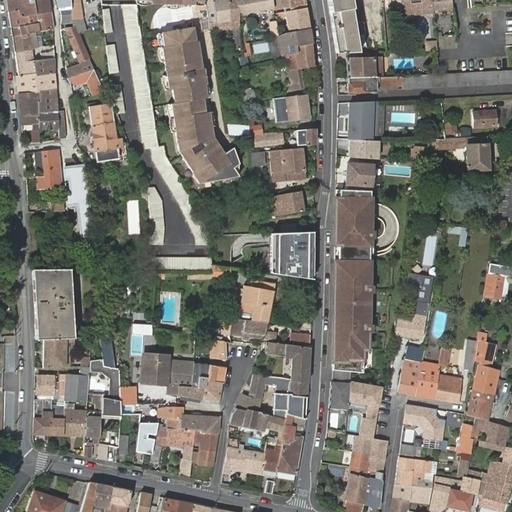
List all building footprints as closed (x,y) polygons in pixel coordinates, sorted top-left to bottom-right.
[(35,14),(50,11),(48,0),(5,0),(7,11),(8,11),(19,9),(20,16),(35,14)] [(56,0),(58,11),(60,11),(72,10),(70,0),(56,0)] [(76,27),(78,33),(87,30),(83,19),(79,0),(70,0),(72,10),(72,19),(74,23),(75,26),(76,27)] [(135,0),(150,0),(151,4),(165,4),(179,4),(195,4),(195,5),(198,5),(198,9),(206,9),(204,0),(135,0)] [(213,0),(204,0),(206,9),(207,10),(209,23),(209,24),(210,31),(230,28),(229,21),(227,0),(214,0),(213,0)] [(235,0),(227,0),(229,21),(230,28),(231,31),(233,30),(233,28),(239,26),(238,20),(238,15),(235,0)] [(271,0),(235,0),(238,15),(273,9),(271,0)] [(271,0),(273,9),(284,7),(285,11),(290,10),(289,6),(288,0),(271,0)] [(290,10),(306,7),(304,0),(288,0),(289,6),(290,10)] [(333,32),(336,53),(359,52),(356,36),(365,34),(363,21),(354,23),(351,9),(352,9),(350,0),(327,0),(329,12),(332,27),(333,32)] [(429,10),(433,10),(433,9),(432,1),(431,2),(430,0),(385,0),(386,6),(399,5),(400,13),(429,10)] [(447,13),(452,13),(452,7),(451,0),(431,0),(432,1),(433,9),(447,8),(447,13)] [(136,5),(121,7),(141,143),(144,143),(144,149),(150,149),(152,161),(178,201),(195,238),(196,245),(210,244),(209,236),(192,198),(180,180),(179,177),(175,171),(165,157),(164,146),(160,147),(160,145),(158,146),(155,127),(149,90),(149,87),(145,62),(145,60),(140,26),(139,26),(137,13),(137,11),(137,8),(136,5)] [(279,13),(276,14),(276,18),(286,16),(289,32),(310,28),(306,7),(290,10),(285,11),(278,13),(279,13)] [(42,31),(53,29),(50,11),(35,14),(20,16),(19,9),(8,11),(11,28),(26,25),(28,33),(42,31)] [(108,9),(102,10),(102,14),(102,16),(104,33),(112,32),(108,9)] [(72,10),(60,11),(61,19),(72,19),(72,10)] [(35,48),(37,48),(35,37),(43,35),(42,31),(28,33),(26,25),(11,28),(13,37),(15,52),(32,49),(35,48)] [(84,72),(93,69),(89,58),(78,33),(76,27),(65,28),(79,62),(79,61),(80,64),(67,69),(68,78),(84,72)] [(204,83),(206,83),(204,68),(202,69),(201,63),(197,41),(195,41),(193,27),(161,32),(163,46),(161,46),(164,61),(166,74),(168,89),(172,88),(174,102),(171,103),(173,117),(175,131),(178,150),(193,173),(192,173),(198,183),(238,175),(232,167),(238,163),(232,146),(223,152),(213,137),(211,126),(208,111),(205,112),(203,98),(206,98),(204,83)] [(277,36),(274,36),(274,38),(277,38),(279,54),(276,55),(278,63),(286,61),(285,56),(286,56),(297,54),(295,47),(312,43),(310,28),(289,32),(283,33),(279,36),(277,36)] [(426,51),(436,51),(435,42),(426,43),(426,51)] [(314,66),(312,43),(295,47),(297,54),(286,56),(287,61),(289,70),(314,66)] [(239,47),(243,58),(250,55),(247,44),(239,47)] [(114,45),(105,46),(109,74),(118,72),(114,45)] [(36,75),(54,73),(54,58),(54,49),(53,49),(49,52),(40,53),(41,60),(33,61),(33,59),(32,49),(15,52),(15,54),(15,57),(15,58),(18,76),(35,74),(36,74),(36,75)] [(346,58),(347,78),(375,77),(381,77),(380,57),(346,58)] [(103,91),(93,69),(84,72),(87,80),(93,95),(103,91)] [(439,75),(439,74),(401,76),(402,84),(402,89),(511,83),(511,69),(495,71),(459,73),(459,74),(439,75)] [(87,80),(84,72),(68,78),(67,78),(67,80),(68,80),(68,81),(69,82),(70,83),(71,83),(71,84),(72,84),(73,84),(87,80)] [(38,90),(55,88),(54,73),(36,75),(36,74),(35,74),(18,76),(16,76),(17,87),(15,88),(15,92),(18,92),(18,93),(39,91),(38,90)] [(375,77),(347,78),(348,92),(376,91),(376,90),(375,85),(402,84),(401,76),(375,77)] [(120,85),(110,86),(112,102),(116,114),(124,113),(120,85)] [(57,112),(57,111),(55,88),(38,90),(39,91),(39,101),(37,101),(38,112),(57,112)] [(38,115),(38,112),(37,101),(39,101),(39,91),(18,93),(19,103),(21,115),(27,115),(28,124),(32,124),(32,128),(33,128),(39,127),(38,115)] [(309,119),(306,94),(275,98),(275,102),(279,101),(282,122),(309,119)] [(379,101),(347,103),(346,140),(348,140),(346,158),(376,160),(377,141),(379,101)] [(116,140),(110,103),(105,105),(96,106),(95,103),(86,104),(87,107),(89,107),(89,110),(97,161),(114,159),(118,158),(117,148),(122,147),(122,146),(125,146),(124,143),(122,143),(121,139),(116,140)] [(171,132),(175,131),(173,117),(171,103),(167,103),(169,117),(171,132)] [(58,128),(58,138),(65,138),(63,111),(57,111),(57,112),(38,112),(38,115),(39,127),(39,128),(58,128)] [(494,111),(473,112),(474,127),(495,127),(494,111)] [(453,118),(441,118),(442,136),(454,135),(453,118)] [(247,120),(250,135),(262,133),(260,125),(254,126),(253,119),(247,120)] [(227,125),(229,135),(250,137),(248,127),(227,125)] [(315,144),(315,129),(305,130),(296,131),(297,145),(305,145),(315,144)] [(275,133),(259,134),(259,141),(263,144),(270,143),(271,144),(284,143),(283,134),(275,135),(275,133)] [(487,136),(466,137),(466,145),(467,171),(488,170),(487,144),(487,136)] [(459,149),(459,138),(444,139),(445,140),(440,140),(436,140),(436,149),(459,149)] [(303,170),(301,148),(282,150),(270,151),(273,181),(285,180),(284,172),(303,170)] [(62,186),(59,149),(41,151),(38,152),(34,152),(36,169),(39,168),(43,168),(44,177),(40,178),(37,178),(38,188),(62,186)] [(257,152),(251,153),(252,166),(264,165),(263,152),(257,152)] [(85,163),(86,173),(95,172),(93,164),(93,162),(89,162),(85,163)] [(370,186),(372,165),(346,163),(346,171),(346,176),(345,184),(370,186)] [(252,166),(252,180),(262,180),(261,166),(252,166)] [(407,175),(415,176),(415,168),(408,168),(407,175)] [(303,178),(303,170),(284,172),(285,180),(303,178)] [(90,205),(112,201),(109,186),(94,188),(95,193),(89,194),(90,205)] [(154,187),(146,188),(147,203),(150,231),(148,246),(163,245),(163,231),(161,201),(154,187)] [(253,195),(253,189),(236,192),(238,200),(253,198),(253,197),(253,195)] [(335,189),(331,370),(332,370),(350,371),(361,373),(371,373),(375,191),(370,191),(335,189)] [(273,196),(273,193),(269,194),(254,196),(255,202),(270,199),(269,198),(274,197),(277,216),(284,214),(304,210),(300,191),(273,196)] [(64,211),(63,200),(50,201),(50,203),(50,211),(51,211),(64,211)] [(50,203),(35,204),(36,212),(50,211),(50,203)] [(495,230),(505,231),(505,220),(495,220),(495,230)] [(281,233),(297,233),(296,224),(281,224),(281,233)] [(456,244),(465,246),(467,235),(465,235),(465,229),(456,228),(455,233),(458,234),(456,244)] [(312,233),(269,234),(268,275),(312,281),(312,233)] [(211,256),(147,256),(145,269),(155,270),(155,271),(188,271),(194,271),(212,271),(211,265),(212,265),(211,256)] [(511,267),(489,263),(488,273),(503,275),(511,277),(511,272),(511,267)] [(231,268),(212,265),(211,265),(212,271),(212,276),(230,277),(231,268)] [(73,338),(70,269),(69,269),(32,269),(36,340),(43,339),(65,338),(69,338),(73,338)] [(503,275),(488,273),(484,296),(498,298),(501,283),(503,275)] [(239,319),(267,323),(270,307),(274,284),(249,279),(247,286),(243,286),(240,305),(226,303),(224,317),(221,316),(218,333),(229,334),(229,335),(232,318),(230,317),(231,310),(239,311),(239,319)] [(396,319),(394,333),(421,339),(429,298),(422,297),(424,288),(415,286),(415,290),(414,296),(413,303),(411,314),(410,321),(399,319),(396,319)] [(0,309),(9,309),(9,300),(0,299),(0,309)] [(232,318),(239,319),(239,311),(231,310),(230,317),(232,318)] [(218,333),(221,316),(214,316),(211,315),(209,315),(205,314),(203,331),(218,333)] [(266,325),(267,323),(239,319),(232,318),(229,335),(261,338),(263,339),(272,340),(273,332),(265,331),(266,325)] [(310,344),(310,335),(291,333),(290,342),(310,344)] [(64,367),(67,367),(68,363),(69,352),(64,352),(65,342),(69,342),(69,338),(65,338),(43,339),(42,368),(64,367)] [(109,338),(100,339),(103,360),(104,365),(104,366),(113,368),(109,338)] [(226,359),(225,342),(225,341),(212,339),(210,357),(226,359)] [(474,344),(475,341),(467,339),(465,346),(474,347),(474,344)] [(480,342),(475,341),(474,344),(474,347),(473,357),(470,370),(470,374),(476,375),(474,384),(470,383),(469,388),(473,389),(482,391),(492,394),(495,378),(497,370),(489,369),(484,368),(487,356),(488,351),(488,347),(479,345),(480,342)] [(283,357),(284,344),(266,342),(264,356),(283,357)] [(309,348),(284,344),(283,357),(282,360),(290,360),(289,380),(288,388),(289,396),(290,397),(307,399),(309,348)] [(421,362),(424,349),(408,346),(405,359),(413,361),(420,362),(421,362)] [(473,357),(474,347),(465,346),(464,355),(473,357)] [(165,394),(178,394),(178,386),(191,386),(194,362),(169,360),(169,356),(139,353),(138,385),(166,388),(165,394)] [(81,366),(89,367),(90,361),(90,354),(81,354),(81,366)] [(470,370),(473,357),(464,355),(462,365),(464,365),(463,369),(470,370)] [(398,392),(415,395),(419,370),(420,362),(413,361),(405,359),(402,364),(402,366),(397,392),(398,392)] [(101,413),(120,414),(120,405),(120,387),(120,384),(119,373),(119,369),(113,368),(104,366),(104,365),(103,360),(90,361),(89,367),(89,371),(101,372),(110,379),(109,395),(102,395),(101,404),(101,410),(101,413)] [(209,363),(194,362),(191,386),(196,387),(199,376),(206,377),(209,363)] [(437,375),(440,365),(433,364),(433,365),(432,371),(425,369),(426,364),(420,362),(419,370),(415,395),(434,399),(437,375)] [(225,366),(209,363),(206,377),(199,376),(196,387),(204,387),(205,380),(223,382),(225,366)] [(425,369),(432,371),(433,365),(433,364),(427,363),(426,364),(425,369)] [(66,375),(65,398),(65,400),(74,401),(86,402),(87,394),(89,375),(89,371),(89,367),(81,366),(80,375),(66,375)] [(332,382),(330,381),(329,393),(332,393),(332,397),(329,396),(329,408),(347,410),(347,404),(350,384),(350,371),(332,370),(332,382)] [(36,394),(53,395),(53,389),(56,389),(57,381),(53,380),(53,375),(37,376),(36,394)] [(60,375),(57,398),(65,398),(66,375),(60,375)] [(265,377),(252,375),(248,396),(242,394),(235,408),(246,410),(246,408),(258,411),(261,396),(263,385),(265,377)] [(458,403),(458,402),(461,379),(437,375),(434,399),(458,403)] [(289,380),(265,377),(263,385),(275,386),(274,394),(273,416),(282,418),(282,416),(285,416),(305,421),(307,399),(290,397),(289,396),(288,388),(289,380)] [(204,387),(202,399),(219,401),(223,382),(205,380),(204,387)] [(380,389),(350,384),(347,404),(367,407),(365,419),(361,418),(358,436),(372,438),(380,389)] [(178,386),(178,394),(202,399),(204,387),(196,387),(191,386),(178,386)] [(125,387),(120,387),(120,405),(125,405),(136,405),(136,387),(125,387)] [(468,411),(464,410),(464,413),(467,414),(474,416),(486,419),(488,410),(489,404),(490,402),(480,399),(482,391),(473,389),(473,391),(468,411)] [(480,399),(490,402),(492,394),(482,391),(480,399)] [(86,409),(84,435),(84,436),(93,436),(93,444),(99,444),(99,436),(100,436),(101,413),(101,410),(101,404),(102,395),(95,394),(94,410),(86,409)] [(51,419),(51,399),(34,399),(33,433),(48,434),(48,419),(51,419)] [(52,399),(51,399),(51,419),(48,419),(48,434),(63,435),(64,419),(64,410),(51,410),(52,399)] [(64,419),(63,435),(71,435),(76,435),(84,435),(86,409),(86,407),(85,407),(85,411),(73,411),(73,404),(68,404),(64,404),(64,410),(64,419)] [(436,409),(406,404),(404,422),(419,425),(424,431),(423,437),(442,439),(445,420),(435,418),(436,409)] [(181,415),(182,415),(182,407),(165,406),(158,408),(158,415),(158,417),(159,418),(168,418),(181,419),(181,415)] [(261,413),(258,411),(246,408),(246,410),(235,408),(232,413),(229,424),(240,427),(253,429),(264,432),(265,428),(267,428),(282,432),(285,419),(285,416),(282,416),(282,418),(273,416),(268,414),(261,413)] [(337,429),(339,413),(331,413),(329,428),(337,429)] [(138,422),(139,415),(137,415),(133,414),(131,414),(130,421),(138,422)] [(201,432),(218,433),(220,417),(182,415),(181,415),(181,419),(180,429),(195,430),(201,430),(201,432)] [(304,428),(305,421),(285,416),(285,419),(282,432),(280,439),(283,440),(277,472),(296,475),(302,437),(293,435),(288,434),(290,425),(295,426),(304,428)] [(193,446),(195,430),(180,429),(181,419),(168,418),(167,431),(162,430),(162,425),(158,424),(156,430),(150,462),(158,462),(161,444),(193,447),(193,446)] [(504,439),(507,427),(491,422),(487,442),(503,446),(504,439)] [(135,451),(151,454),(156,430),(158,424),(158,423),(138,423),(138,426),(135,451)] [(198,464),(212,466),(215,451),(218,433),(201,432),(201,430),(195,430),(193,446),(196,446),(196,443),(200,443),(199,449),(198,464)] [(119,453),(127,454),(128,436),(120,435),(119,453)] [(369,457),(372,438),(358,436),(356,435),(352,454),(369,457)] [(261,474),(275,477),(277,472),(283,440),(280,439),(270,437),(269,441),(277,442),(275,450),(265,448),(264,453),(263,463),(262,470),(261,474)] [(384,461),(387,441),(372,438),(369,457),(370,458),(384,461)] [(483,495),(482,497),(506,503),(511,479),(511,447),(506,447),(506,446),(503,446),(487,442),(477,440),(477,444),(505,450),(502,463),(492,461),(488,474),(481,472),(467,469),(466,477),(476,480),(478,480),(480,480),(486,482),(484,489),(483,495)] [(84,441),(84,456),(91,457),(92,444),(90,444),(90,441),(84,441)] [(414,446),(400,443),(399,454),(413,455),(414,446)] [(421,456),(422,447),(414,446),(413,455),(421,456)] [(263,463),(264,453),(227,447),(224,463),(223,473),(230,474),(231,469),(231,464),(262,470),(263,463)] [(458,475),(459,476),(463,476),(466,477),(467,469),(469,454),(457,451),(456,456),(461,456),(458,475)] [(367,470),(369,457),(352,454),(350,467),(367,470)] [(368,470),(376,471),(383,472),(384,461),(370,458),(369,457),(367,470),(368,470)] [(417,479),(432,481),(433,473),(430,472),(431,461),(399,457),(397,469),(395,484),(411,485),(417,485),(417,479)] [(180,475),(189,477),(191,462),(191,460),(181,458),(180,475)] [(261,474),(262,470),(231,464),(231,469),(261,474)] [(361,502),(364,502),(366,493),(364,492),(367,478),(375,480),(376,471),(368,470),(367,470),(350,467),(348,473),(350,474),(344,498),(344,499),(346,499),(346,498),(361,502)] [(364,502),(379,506),(381,481),(383,472),(376,471),(375,480),(367,478),(364,492),(366,493),(364,502)] [(432,501),(430,510),(439,510),(445,506),(469,511),(473,493),(475,494),(483,495),(484,489),(486,482),(480,480),(478,480),(476,480),(466,477),(463,476),(462,482),(458,482),(451,480),(435,477),(432,501)] [(421,503),(429,504),(432,481),(417,479),(417,485),(411,485),(395,484),(393,497),(410,500),(409,502),(421,503)] [(264,492),(272,494),(274,482),(267,480),(264,492)] [(96,484),(89,482),(87,488),(79,511),(90,511),(92,506),(106,508),(107,509),(108,509),(110,503),(113,487),(96,484)] [(110,503),(127,507),(130,490),(113,487),(110,503)] [(34,490),(26,511),(61,511),(65,500),(34,490)] [(141,490),(136,511),(146,511),(151,492),(141,490)] [(175,500),(164,497),(160,511),(175,511),(178,500),(175,500)] [(390,511),(407,511),(409,502),(410,500),(393,497),(390,511)] [(348,511),(358,511),(361,502),(346,498),(346,499),(344,499),(341,510),(348,511)] [(65,500),(62,511),(73,511),(76,503),(65,500)] [(178,500),(175,511),(190,511),(192,503),(181,501),(178,500)] [(125,511),(127,507),(110,503),(108,509),(107,509),(106,511),(125,511)] [(190,511),(210,511),(211,507),(203,506),(198,504),(192,503),(190,511)] [(413,511),(426,511),(429,504),(421,503),(419,511),(414,511),(413,511)]
